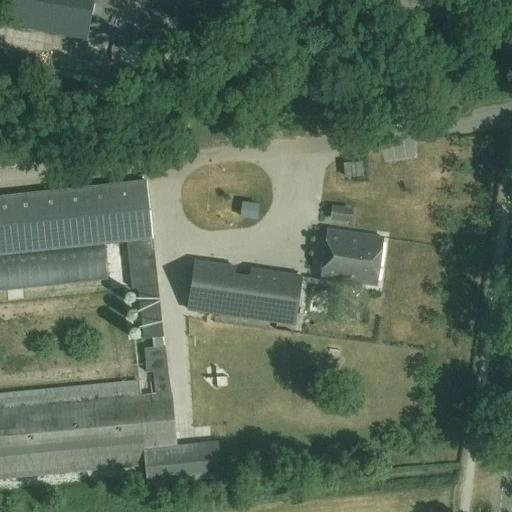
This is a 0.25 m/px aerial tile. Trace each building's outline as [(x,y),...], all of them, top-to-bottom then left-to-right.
[(345,177),(362,175),(360,162),(343,164),(345,177)] [(147,182),(0,198),(0,290),(108,279),(104,242),(126,239),(131,288),(138,288),(143,339),(163,337),(147,182)] [(242,202),(240,217),(257,220),(259,204),(242,202)] [(331,207),(330,221),(350,223),(351,209),(331,207)] [(375,284),(382,238),(327,230),(320,279),(357,284),(357,282),(375,284)] [(235,266),(194,260),(187,311),(294,326),(302,275),(251,268),(250,277),(234,274),(235,266)] [(138,382),(0,394),(0,478),(145,464),(147,485),(220,478),(217,442),(176,446),(165,346),(144,348),(146,372),(153,372),(155,395),(140,396),(138,382)]
